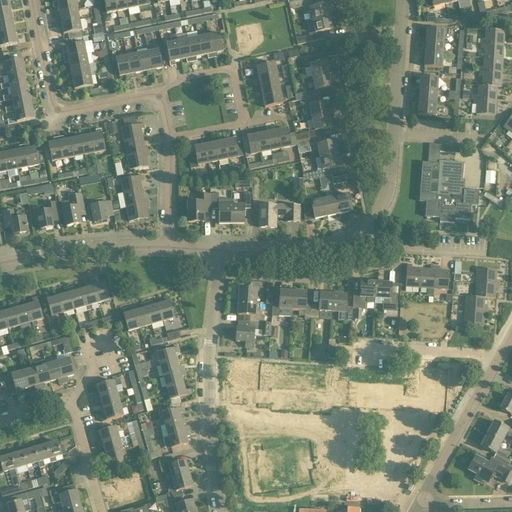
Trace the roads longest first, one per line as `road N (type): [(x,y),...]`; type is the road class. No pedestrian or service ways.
road 1 (residential): [(402,0),(390,180),(369,227),(346,246),(314,253),(221,251)]
road 2 (residential): [(168,247),(169,137),(160,92),(56,110),(31,0)]
road 3 (residential): [(218,511),(209,369),(221,251)]
road 4 (unknown): [(384,495),(386,409),(355,415),(348,442),(354,482),(376,494)]
road 5 (tertiary): [(420,498),(511,330)]
road 6 (residential): [(0,420),(68,404),(102,511)]
road 7 (residential): [(168,247),(0,263)]
